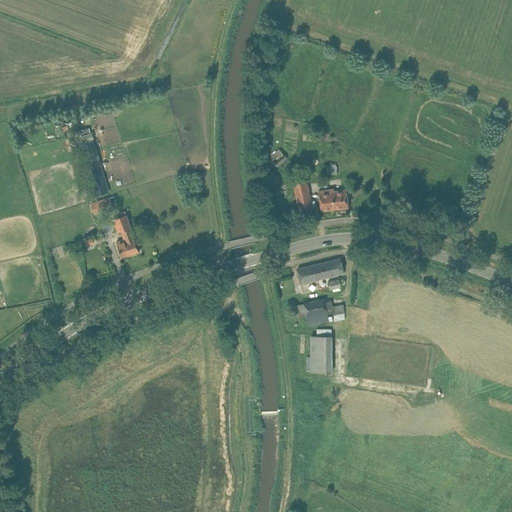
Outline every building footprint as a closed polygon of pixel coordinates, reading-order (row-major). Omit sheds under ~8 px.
[(90,134),(78,137),(95,195),(106,192),(108,192),(93,139),(91,140),(90,134)] [(270,157),(278,166),(289,156),(280,147),(270,157)] [(292,182),(299,214),(313,212),(304,173),(293,176),(294,181),(292,182)] [(334,189),(319,191),(321,211),(348,207),(346,190),(334,191),(334,189)] [(109,197),(97,201),(98,203),(94,204),(96,212),(100,211),(101,213),(113,209),(109,197)] [(129,232),(132,231),(125,211),(119,213),(120,216),(114,218),(119,234),(122,233),(129,231),(129,232)] [(124,239),(116,242),(121,257),(138,251),(132,231),(129,232),(129,231),(122,233),(124,239)] [(340,259),(298,269),(301,284),(343,274),(340,259)] [(332,289),(332,293),(341,291),(338,278),(327,281),(329,289),(332,289)] [(328,319),(323,298),(295,305),(298,318),(306,316),(308,324),(328,319)] [(160,329),(153,332),(156,340),(163,337),(160,329)] [(310,372),(332,372),(332,334),(309,335),(310,372)] [(318,385),(318,398),(333,399),(333,386),(318,385)]
